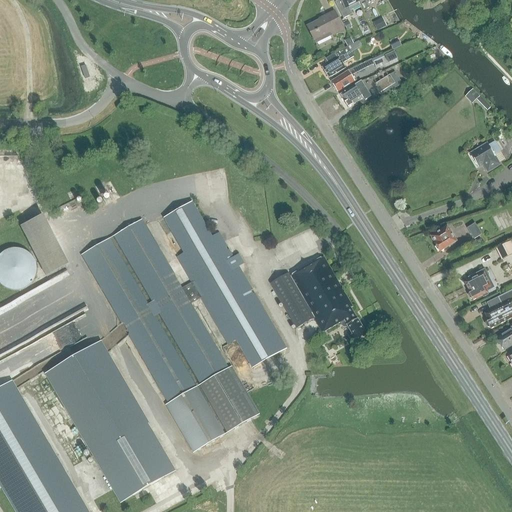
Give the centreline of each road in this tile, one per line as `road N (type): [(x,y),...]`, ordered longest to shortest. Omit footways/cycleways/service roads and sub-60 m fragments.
road 1 (unclassified): [(511,419),(310,109),(273,11)]
road 2 (primary): [(511,453),(343,195)]
road 3 (primary): [(230,94),(269,120),(343,195)]
road 4 (track): [(229,511),(228,464),(147,511)]
road 5 (unclassified): [(123,80),(79,119),(0,122)]
road 6 (primary): [(343,195),(267,85)]
road 7 (track): [(28,123),(24,34),(10,0)]
